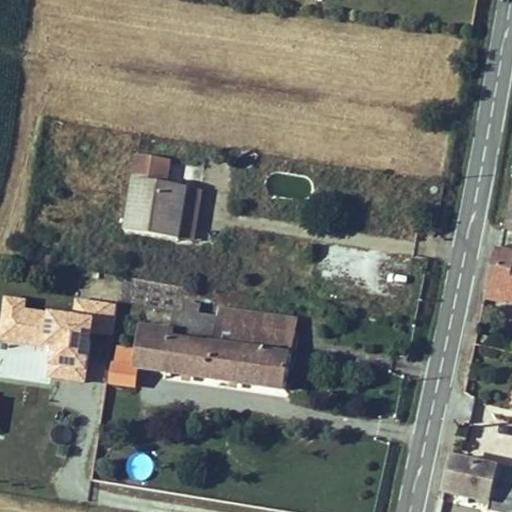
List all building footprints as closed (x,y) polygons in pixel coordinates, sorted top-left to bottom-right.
[(126,233),(180,241),(187,190),(165,186),(168,160),(137,156),(126,233)] [(200,192),(187,190),(180,241),(192,243),(200,192)] [(338,217),(336,229),(370,235),(372,223),(338,217)] [(316,248),(314,287),(332,288),(333,270),(388,273),(387,299),(404,300),(406,253),(316,248)] [(511,253),(495,250),(484,300),(507,306),(508,302),(511,302),(511,253)] [(20,343),(22,301),(4,300),(3,342),(20,343)] [(74,317),(25,312),(22,337),(58,341),(55,372),(86,375),(90,334),(113,336),(116,305),(76,302),(74,317)] [(181,315),(196,318),(198,305),(183,303),(181,315)] [(173,334),(168,334),(162,374),(283,390),(295,332),(235,324),(237,313),(217,311),(215,320),(212,345),(172,340),(173,334)] [(297,321),(237,313),(235,324),(295,332),(297,321)] [(171,314),(168,334),(173,334),(172,340),(212,345),(215,320),(196,318),(181,315),(171,314)] [(136,370),(162,374),(168,334),(142,331),(138,352),(136,370)] [(108,374),(106,384),(133,387),(136,370),(138,352),(116,350),(113,375),(108,374)] [(127,456),(128,477),(149,476),(147,454),(127,456)] [(497,511),(511,511),(511,469),(498,466),(498,470),(453,459),(446,492),(492,503),(490,511),(497,511)]
